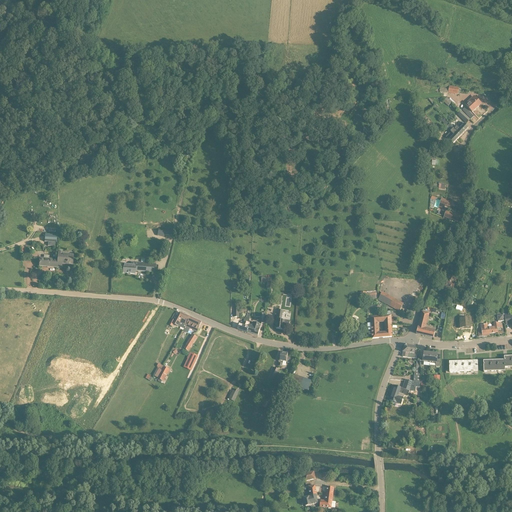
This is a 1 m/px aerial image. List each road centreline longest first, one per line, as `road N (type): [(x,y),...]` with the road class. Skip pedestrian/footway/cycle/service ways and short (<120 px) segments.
road 1 (unclassified): [(398,341),(287,346),(160,301),(0,289)]
road 2 (unclassified): [(410,341),(464,214),(466,137),(511,93)]
road 3 (track): [(268,445),(35,438),(0,421)]
road 4 (unclassified): [(380,511),(377,409),(398,341)]
